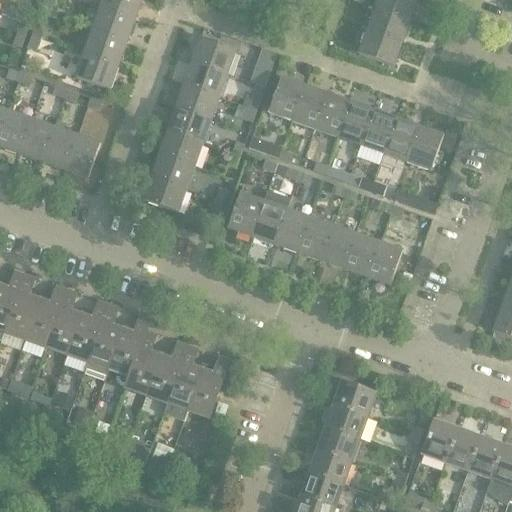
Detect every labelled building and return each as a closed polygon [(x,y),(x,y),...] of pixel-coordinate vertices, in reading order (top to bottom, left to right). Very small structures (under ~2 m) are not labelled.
[(143,0),(104,0),(100,10),(136,22),(143,0)] [(418,0),(379,0),(376,9),(411,22),(418,0)] [(343,10),(335,7),(331,19),(339,22),(343,10)] [(411,22),(376,9),(368,32),(403,45),(411,22)] [(136,22),(100,10),(92,33),(128,45),(136,22)] [(339,22),(331,19),(326,31),(335,34),(339,22)] [(23,23),(19,34),(27,37),(31,26),(23,23)] [(37,26),(33,38),(41,41),(45,29),(37,26)] [(403,45),(368,32),(359,56),(395,68),(403,45)] [(128,45),(92,33),(84,56),(119,68),(128,45)] [(27,37),(19,34),(14,46),(22,49),(27,37)] [(41,41),(33,38),(29,49),(37,52),(41,41)] [(237,79),(245,55),(202,40),(193,64),(229,76),(237,79)] [(119,68),(84,56),(76,80),(111,92),(119,68)] [(193,64),(185,87),(220,99),(229,76),(193,64)] [(22,76),(10,71),(7,79),(19,84),(22,76)] [(262,74),(258,87),(266,89),(270,77),(262,74)] [(34,80),(22,76),(19,84),(31,88),(34,80)] [(270,115),(293,123),(306,88),(282,80),(270,115)] [(185,87),(177,110),(212,122),(220,99),(185,87)] [(68,92),(56,88),(53,96),(65,100),(68,92)] [(329,96),(306,88),(293,123),(316,131),(329,96)] [(80,96),(68,92),(65,100),(77,104),(80,96)] [(352,104),(329,96),(316,131),(339,140),(352,104)] [(254,98),(249,110),(258,112),(262,101),(254,98)] [(103,104),(91,100),(88,108),(100,112),(103,104)] [(375,112),(352,104),(339,140),(362,148),(375,112)] [(0,137),(9,113),(0,109),(0,137)] [(177,110),(169,133),(204,145),(212,122),(177,110)] [(258,112),(249,110),(245,122),(253,124),(258,112)] [(398,121),(375,112),(362,148),(385,156),(398,121)] [(32,121),(9,113),(0,137),(0,149),(19,156),(32,121)] [(55,129),(32,121),(19,156),(42,164),(55,129)] [(421,129),(398,121),(385,156),(408,164),(421,129)] [(78,137),(55,129),(42,164),(65,172),(78,137)] [(445,137),(421,129),(408,164),(432,173),(445,137)] [(169,133),(161,156),(196,168),(204,145),(169,133)] [(101,146),(78,137),(65,172),(89,181),(101,146)] [(237,144),(233,156),(241,158),(246,147),(237,144)] [(268,156),(280,160),(283,152),(271,148),(268,156)] [(295,156),(283,152),(280,160),(292,165),(295,156)] [(161,156),(152,179),(188,191),(196,168),(161,156)] [(241,158),(233,156),(229,167),(237,170),(241,158)] [(266,162),(263,170),(275,174),(278,166),(266,162)] [(317,164),(314,173),(326,177),(329,169),(317,164)] [(341,173),(329,169),(326,177),(338,181),(341,173)] [(289,170),(286,178),(298,183),(301,174),(289,170)] [(313,179),(301,174),(298,183),(310,187),(313,179)] [(179,215),(188,191),(152,179),(144,202),(179,215)] [(360,189),(372,193),(375,185),(363,181),(360,189)] [(387,189),(375,185),(372,193),(384,197),(387,189)] [(335,186),(332,195),(344,199),(347,191),(335,186)] [(221,190),(217,202),(225,205),(229,193),(221,190)] [(359,195),(347,191),(344,199),(356,203),(359,195)] [(410,197),(398,193),(395,201),(407,206),(410,197)] [(229,230),(252,239),(265,203),(241,195),(229,230)] [(425,201),(421,212),(424,213),(435,216),(438,206),(428,202),(425,201)] [(225,205),(217,202),(212,214),(221,217),(225,205)] [(288,212),(265,203),(252,239),(275,247),(288,212)] [(378,211),(390,215),(393,207),(381,203),(378,211)] [(405,211),(393,207),(390,215),(402,220),(405,211)] [(311,220),(288,212),(275,247),(298,255),(311,220)] [(334,228),(311,220),(298,255),(321,263),(334,228)] [(357,236),(334,228),(321,263),(344,271),(357,236)] [(380,244),(357,236),(344,271),(367,280),(380,244)] [(404,253),(380,244),(367,280),(391,288),(404,253)] [(26,277),(15,273),(8,291),(0,288),(0,331),(5,334),(26,277)] [(36,281),(26,277),(5,334),(26,341),(40,302),(30,299),(36,281)] [(67,292),(56,288),(50,306),(40,302),(26,341),(47,348),(67,292)] [(511,290),(509,289),(501,312),(511,315),(511,290)] [(78,296),(67,292),(47,348),(68,356),(82,317),(72,314),(78,296)] [(109,307),(101,304),(98,303),(92,321),(82,317),(68,356),(89,363),(109,307)] [(106,382),(110,370),(123,332),(113,328),(120,311),(109,307),(89,363),(85,374),(106,382)] [(511,340),(511,315),(501,312),(494,334),(511,340)] [(123,332),(110,370),(118,374),(116,380),(119,387),(126,389),(130,378),(131,378),(147,333),(151,322),(140,318),(133,336),(123,332)] [(131,378),(130,378),(126,389),(148,397),(161,358),(151,355),(158,337),(147,333),(131,378)] [(188,348),(178,344),(171,362),(161,358),(148,397),(168,404),(188,348)] [(199,351),(188,348),(168,404),(189,411),(203,373),(193,369),(199,351)] [(231,363),(219,359),(213,376),(203,373),(189,411),(211,419),(231,363)] [(12,382),(8,394),(19,398),(23,386),(12,382)] [(342,384),(334,407),(368,419),(376,396),(342,384)] [(33,394),(31,401),(49,408),(51,401),(33,394)] [(216,415),(225,418),(229,407),(220,404),(216,415)] [(334,407),(326,430),(360,442),(368,419),(334,407)] [(459,431),(435,423),(423,457),(446,465),(459,431)] [(414,427),(411,434),(423,438),(425,431),(414,427)] [(326,430),(318,453),(352,465),(360,442),(326,430)] [(481,439),(459,431),(446,465),(469,473),(481,439)] [(423,438),(411,434),(408,443),(420,446),(423,438)] [(504,447),(481,439),(469,473),(492,481),(504,447)] [(511,497),(511,450),(504,447),(492,481),(488,493),(495,495),(494,498),(508,508),(510,504),(511,497)] [(318,453),(310,475),(344,487),(352,465),(318,453)] [(398,473),(395,480),(406,484),(409,477),(398,473)] [(310,475),(302,498),(336,510),(344,487),(310,475)] [(406,484),(395,480),(392,488),(404,492),(406,484)] [(302,498),(296,511),(335,511),(336,510),(302,498)] [(426,500),(422,511),(423,511),(429,511),(433,503),(426,500)] [(438,511),(441,505),(433,503),(429,511),(438,511)]
